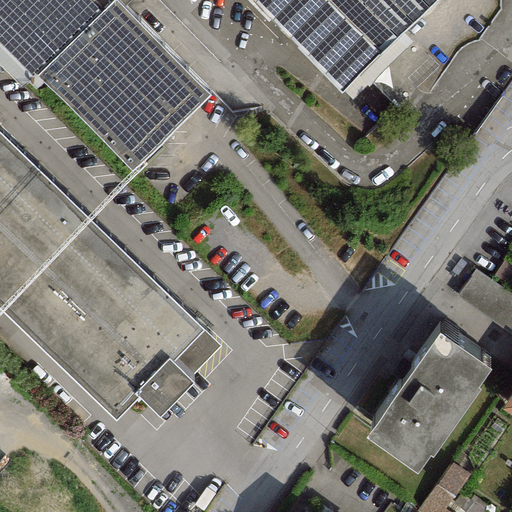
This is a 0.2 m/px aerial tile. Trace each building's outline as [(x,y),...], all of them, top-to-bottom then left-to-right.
[(0,0),(0,59),(29,88),(42,76),(132,166),(215,83),(131,0),(263,0),(349,85),(434,0),(0,0)] [(0,107),(0,277),(119,394),(141,373),(163,395),(200,357),(180,337),(207,310),(0,107)] [(511,294),(475,268),(456,295),(511,334),(511,294)] [(491,369),(439,333),(365,438),(416,473),(428,456),(431,458),(480,390),(478,388),(491,369)] [(511,395),(502,410),(511,416),(511,395)] [(470,470),(452,458),(420,504),(418,507),(424,511),(455,511),(446,506),(470,470)]
